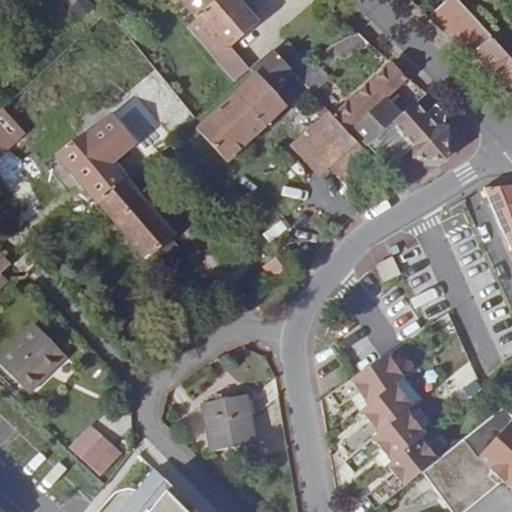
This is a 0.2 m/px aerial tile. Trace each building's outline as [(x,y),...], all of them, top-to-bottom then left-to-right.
[(89,0),(78,0),(68,9),(81,23),(97,8),(89,0)] [(171,0),(175,4),(178,0),(180,0),(197,19),(218,0),(171,0)] [(230,48),(259,23),(239,0),(218,0),(197,19),(187,28),(234,82),(249,70),(230,48)] [(511,60),(457,0),(447,0),(429,17),(470,56),(474,53),(510,93),(511,95),(511,60)] [(371,46),(359,33),(333,46),(341,60),(371,46)] [(310,67),(288,44),(277,55),(296,75),(298,78),(302,75),(310,67)] [(296,75),(277,55),(273,50),(250,69),(256,75),(258,73),(275,92),(296,75)] [(386,99),(408,80),(392,63),(333,117),(349,134),(354,130),(386,99)] [(329,79),(314,64),(310,67),(302,75),(316,90),(329,79)] [(275,92),(258,73),(256,75),(235,94),(266,126),(287,106),(275,92)] [(316,90),(302,75),(298,78),(312,94),(316,90)] [(266,126),(235,94),(197,130),(226,163),(266,126)] [(114,162),(137,144),(150,161),(171,144),(167,139),(168,139),(161,131),(145,109),(137,97),(111,116),(90,134),(88,132),(56,154),(98,204),(128,179),(114,162)] [(368,146),(402,115),(386,99),(354,130),(368,146)] [(439,152),(440,126),(444,127),(446,115),(436,106),(425,114),(415,103),(402,115),(368,146),(389,169),(389,168),(413,147),(413,151),(439,152)] [(3,108),(0,110),(0,157),(26,134),(3,108)] [(333,117),(329,112),(291,146),(319,178),(330,168),(331,167),(344,156),(358,143),(349,134),(333,117)] [(447,161),(449,127),(444,127),(440,126),(439,152),(413,151),(412,159),(447,161)] [(378,166),(358,143),(344,156),(331,167),(352,191),(378,166)] [(176,234),(128,179),(98,204),(146,259),(176,234)] [(511,185),(484,188),(483,188),(511,253),(511,252),(511,185)] [(299,263),(288,249),(276,258),(286,272),(299,263)] [(0,274),(11,264),(0,252),(0,274)] [(402,274),(395,257),(376,266),(384,282),(402,274)] [(286,272),(276,258),(263,267),(274,281),(286,272)] [(63,353),(35,324),(0,358),(0,364),(29,394),(47,377),(43,373),(63,353)] [(47,377),(67,357),(63,353),(43,373),(47,377)] [(396,384),(405,378),(389,355),(330,394),(339,408),(360,394),(368,406),(396,384)] [(351,457),(413,405),(396,384),(368,406),(361,412),(371,424),(364,430),(362,427),(340,445),(351,457)] [(255,444),(246,396),(203,404),(212,451),(255,444)] [(503,482),(511,474),(511,416),(505,407),(486,421),(439,459),(422,473),(433,488),(440,498),(450,511),(466,511),(471,508),(467,503),(481,492),(484,497),(503,482)] [(421,438),(426,434),(407,411),(351,457),(345,462),(355,475),(376,458),(374,455),(381,449),(391,462),(421,438)] [(100,477),(121,454),(103,437),(82,460),(100,477)] [(422,473),(439,459),(421,438),(391,462),(387,466),(395,476),(389,482),(386,479),(365,497),(376,510),(422,473)] [(118,511),(197,511),(154,469),(118,511)] [(430,486),(422,474),(414,481),(422,493),(430,486)] [(511,474),(503,482),(511,490),(511,474)] [(440,498),(433,488),(424,495),(429,502),(440,498)] [(471,508),(484,497),(481,492),(467,503),(471,508)]
